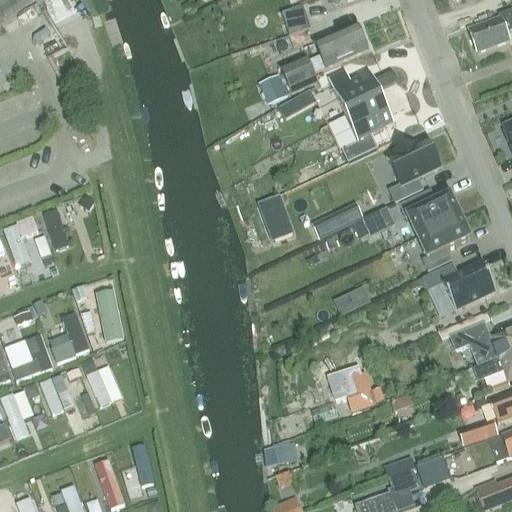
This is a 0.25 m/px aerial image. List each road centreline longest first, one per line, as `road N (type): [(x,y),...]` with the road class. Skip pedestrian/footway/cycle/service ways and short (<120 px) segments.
road 1 (residential): [(511,242),(417,0)]
road 2 (unknown): [(0,480),(161,413)]
road 3 (unknown): [(0,307),(126,257)]
